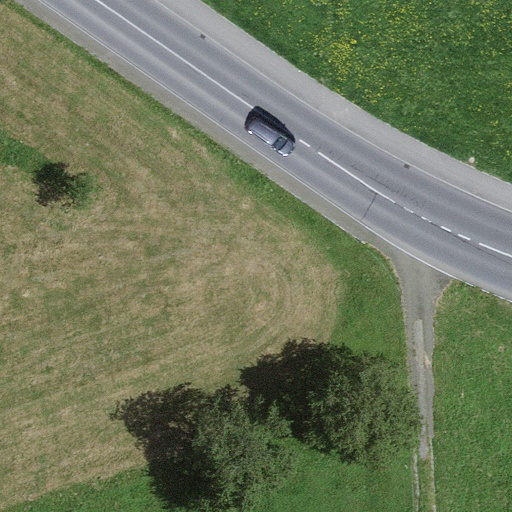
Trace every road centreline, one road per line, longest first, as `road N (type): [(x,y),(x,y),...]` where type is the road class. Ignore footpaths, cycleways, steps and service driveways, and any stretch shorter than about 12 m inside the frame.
road 1 (secondary): [(95,0),(381,195),(511,256)]
road 2 (track): [(438,226),(417,272),(430,511)]
